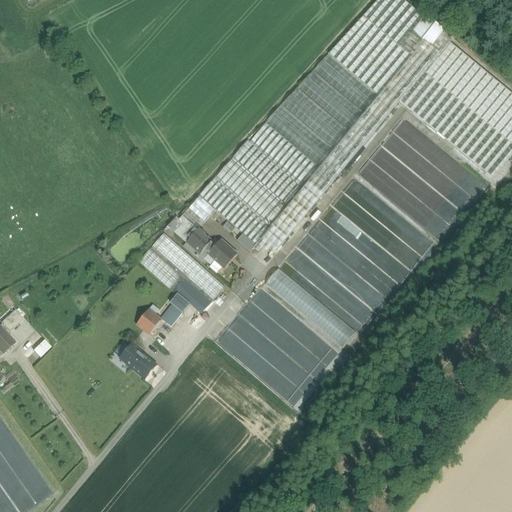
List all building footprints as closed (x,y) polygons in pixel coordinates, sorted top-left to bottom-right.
[(404,0),(379,0),(329,55),(379,97),(412,57),(402,48),(414,33),(426,18),(404,0)] [(444,31),(427,17),(426,18),(414,33),(440,54),(451,42),(453,39),(444,31)] [(379,97),(335,151),(320,168),(309,182),(324,195),(402,101),(440,54),(414,33),(402,48),(412,57),(379,97)] [(511,154),(511,92),(451,42),(440,54),(402,101),(495,176),(511,154)] [(329,55),(282,106),(335,151),(379,97),(329,55)] [(335,151),(282,106),(267,123),(320,168),(335,151)] [(320,168),(267,123),(251,142),(302,188),(303,189),(309,182),(320,168)] [(251,142),(249,141),(233,158),(285,207),(302,188),(251,142)] [(443,172),(413,151),(405,163),(403,162),(400,166),(407,171),(407,170),(426,183),(429,179),(431,181),(435,176),(439,179),(443,172)] [(285,207),(233,158),(215,179),(272,229),(273,227),(273,228),(274,226),(273,225),(287,209),(285,207)] [(272,229),(215,179),(200,196),(200,197),(216,210),(245,236),(256,246),(262,240),(272,229)] [(303,189),(302,188),(285,207),(287,209),(273,225),(274,226),(273,228),(273,227),(272,229),(262,240),(277,253),(324,195),(309,182),(303,189)] [(304,256),(295,272),(322,289),(323,290),(328,283),(336,280),(332,270),(321,263),(328,261),(310,249),(315,249),(318,244),(318,247),(373,282),(373,281),(381,269),(383,275),(385,274),(391,277),(391,230),(372,218),(369,210),(372,205),(365,205),(365,199),(356,199),(355,201),(346,195),(343,186),(302,250),(304,256)] [(462,202),(464,205),(472,198),(467,192),(461,197),(464,200),(462,202)] [(216,210),(200,197),(189,209),(205,223),(216,210)] [(205,223),(189,209),(179,221),(182,224),(183,223),(195,234),(199,230),(199,229),(205,223)] [(177,219),(168,227),(174,233),(175,232),(182,224),(179,221),(177,219)] [(195,234),(183,223),(182,224),(175,232),(187,243),(195,234)] [(174,233),(168,227),(165,231),(171,237),(174,233)] [(199,229),(199,230),(195,234),(187,243),(201,256),(206,249),(212,242),(199,229)] [(226,288),(165,234),(139,263),(200,317),(226,288)] [(256,246),(245,236),(239,243),(251,253),(256,246)] [(237,255),(221,241),(217,245),(212,242),(206,249),(216,259),(215,260),(224,269),(231,261),(230,260),(232,258),(234,259),(237,255)] [(216,259),(206,249),(201,256),(187,243),(184,246),(202,262),(205,259),(211,265),(215,260),(216,259)] [(356,331),(277,268),(264,285),(343,347),(356,331)] [(249,300),(216,342),(251,369),(286,376),(287,366),(284,366),(282,360),(290,357),(296,362),(301,356),(293,359),(290,349),(283,343),(285,331),(291,332),(294,327),(300,328),(301,323),(304,323),(305,320),(309,321),(300,314),(297,317),(266,293),(261,299),(258,299),(257,304),(255,299),(255,301),(249,300)] [(224,302),(218,297),(214,302),(220,307),(224,302)] [(174,304),(161,319),(171,328),(184,312),(174,304)] [(153,306),(150,310),(156,315),(159,311),(153,306)] [(150,310),(137,326),(148,335),(161,319),(156,315),(150,310)] [(23,320),(15,311),(11,315),(19,324),(23,320)] [(19,324),(11,315),(6,320),(14,329),(19,324)] [(201,319),(193,328),(198,332),(206,322),(202,318),(201,319)] [(14,329),(6,320),(1,324),(9,333),(14,329)] [(0,327),(0,352),(2,355),(15,343),(0,327)] [(40,335),(28,345),(39,357),(50,347),(40,335)] [(156,366),(132,346),(121,359),(146,379),(156,366)] [(194,354),(165,393),(170,397),(179,385),(181,383),(189,372),(191,370),(200,358),(194,354)] [(247,393),(200,358),(191,370),(238,405),(247,393)] [(213,391),(189,372),(181,383),(205,401),(213,391)] [(226,420),(179,385),(170,397),(217,432),(226,420)] [(236,408),(213,391),(205,401),(228,418),(236,408)] [(0,511),(23,511),(35,505),(33,501),(11,497),(12,491),(16,475),(7,473),(5,483),(0,482),(0,511)]
